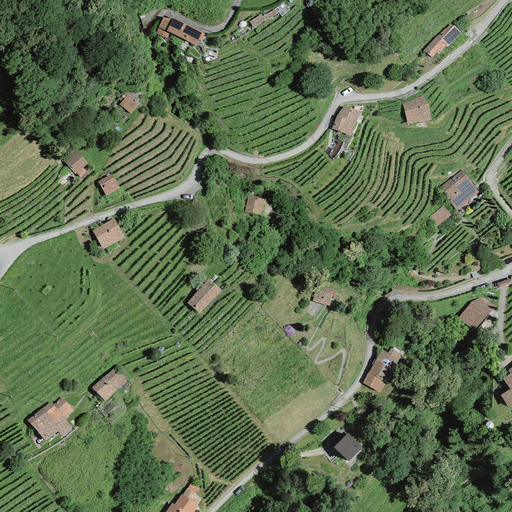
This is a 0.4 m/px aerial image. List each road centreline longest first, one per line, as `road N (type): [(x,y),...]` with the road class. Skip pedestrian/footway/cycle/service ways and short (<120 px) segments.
road 1 (residential): [(504,0),(435,71),(402,91),(338,101),(302,147),(267,160),(209,150),(173,192),(6,252)]
road 2 (residential): [(212,511),(353,387),(384,304),(511,269)]
